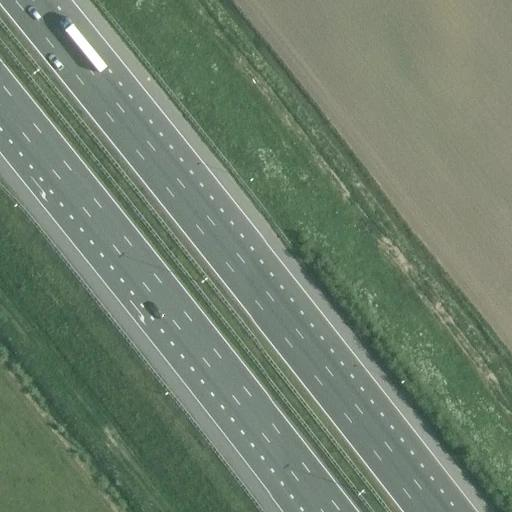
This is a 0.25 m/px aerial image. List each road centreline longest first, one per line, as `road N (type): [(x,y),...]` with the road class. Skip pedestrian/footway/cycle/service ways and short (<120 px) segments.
road 1 (motorway): [(430,511),(23,0)]
road 2 (motorway): [(0,98),(331,511)]
